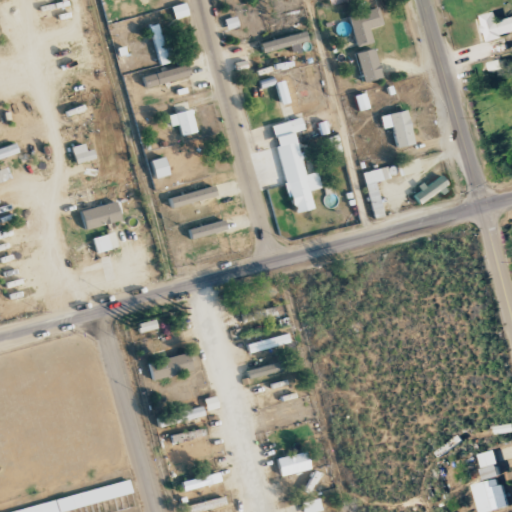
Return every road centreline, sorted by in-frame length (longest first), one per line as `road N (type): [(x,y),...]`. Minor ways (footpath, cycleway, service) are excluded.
road 1 (secondary): [(511,196),(0,338)]
road 2 (secondary): [(511,319),(422,0)]
road 3 (residential): [(271,264),(198,0)]
road 4 (residential): [(99,311),(154,511)]
